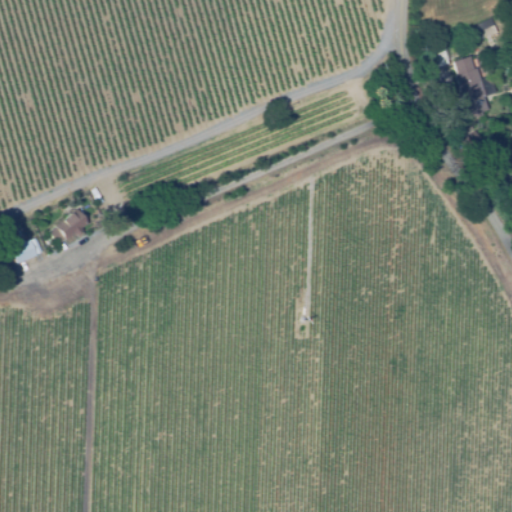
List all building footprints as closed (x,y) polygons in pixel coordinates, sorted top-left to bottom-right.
[(496,32),(482,38),(476,23),(490,17),(490,19),(494,29),(496,32)] [(428,49),(443,44),(449,63),(433,68),(428,49)] [(469,117),(465,104),(463,105),(454,77),(456,77),(452,61),(467,56),(472,73),(477,71),(480,81),(487,79),(492,94),(482,97),(487,111),(469,117)] [(456,139),(452,125),(458,123),(462,137),(456,139)] [(490,155),(487,149),(491,146),(495,152),(490,155)] [(56,246),(47,234),(45,231),(79,208),(89,222),(78,230),(83,236),(76,241),(71,235),(56,246)] [(14,265),(8,248),(28,241),(34,258),(14,265)]
